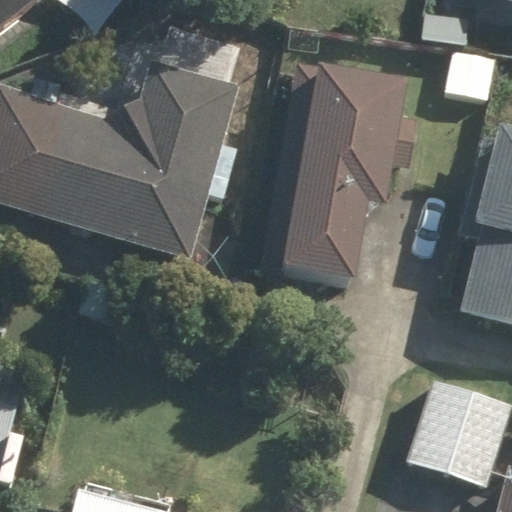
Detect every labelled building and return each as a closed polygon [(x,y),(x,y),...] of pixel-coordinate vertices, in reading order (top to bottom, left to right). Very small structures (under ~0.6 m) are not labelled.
[(0,0),(0,52),(58,7),(52,0),(0,0)] [(511,0),(481,0),(480,27),(511,28),(511,0)] [(0,93),(0,212),(193,266),(242,87),(157,63),(147,98),(121,91),(112,124),(0,93)] [(418,88),(298,69),(266,274),(386,293),(418,88)] [(511,107),(500,104),(463,239),(481,244),(462,312),(511,326),(511,107)] [(0,369),(0,495),(23,502),(37,447),(14,441),(31,378),(0,369)] [(511,425),(511,404),(432,381),(407,464),(493,490),(511,425)] [(511,511),(511,473),(502,511),(511,511)] [(156,511),(81,492),(75,511),(156,511)]
